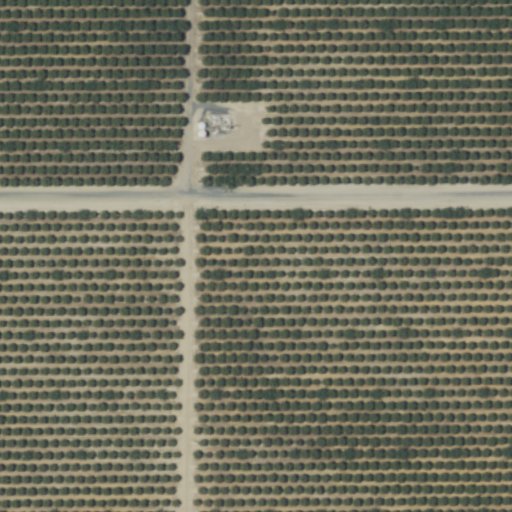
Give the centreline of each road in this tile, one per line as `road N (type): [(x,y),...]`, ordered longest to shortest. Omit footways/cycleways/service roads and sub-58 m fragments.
road 1 (track): [(184,0),(178,511)]
road 2 (residential): [(0,201),(511,199)]
